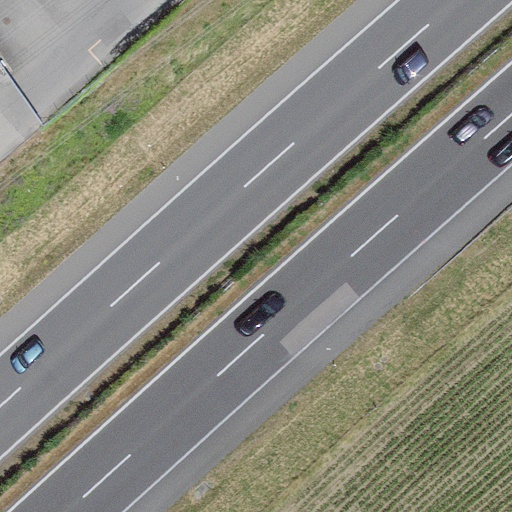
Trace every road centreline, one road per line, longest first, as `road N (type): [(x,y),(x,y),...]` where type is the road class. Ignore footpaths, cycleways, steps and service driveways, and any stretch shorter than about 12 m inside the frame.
road 1 (motorway): [(457,0),(0,408)]
road 2 (motorway): [(68,511),(511,115)]
